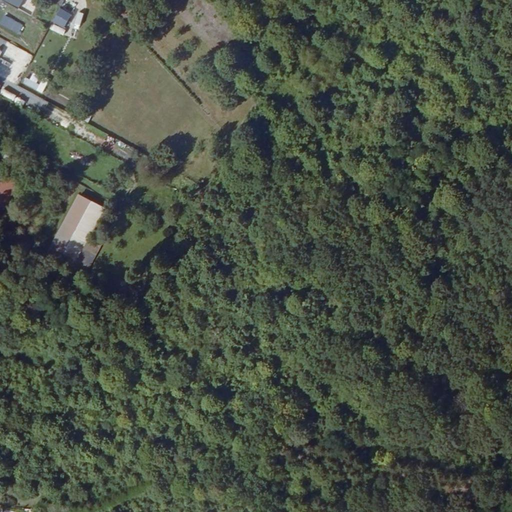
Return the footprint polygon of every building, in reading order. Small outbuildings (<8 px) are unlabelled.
[(22,0),(20,5),(31,11),(36,0),(22,0)] [(56,8),(50,30),(63,34),(70,12),(56,8)] [(3,15),(0,21),(0,25),(19,33),(23,24),(3,15)] [(70,17),(64,33),(71,36),(77,20),(70,17)] [(75,262),(102,206),(76,193),(49,249),(75,262)]
